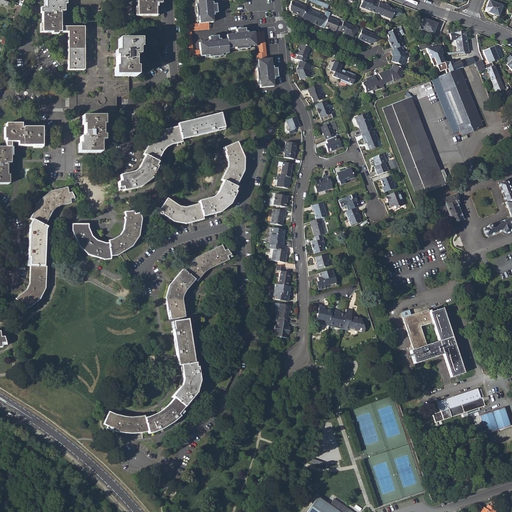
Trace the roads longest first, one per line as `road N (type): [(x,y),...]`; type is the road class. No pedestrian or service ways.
road 1 (residential): [(240,225),(240,336),(231,385),(172,466),(135,458)]
road 2 (residential): [(177,100),(258,116),(262,133),(240,225)]
road 3 (tertiary): [(0,398),(68,445),(137,511)]
road 4 (residential): [(308,161),(308,128),(286,85),(280,26)]
road 5 (residential): [(304,300),(297,211),(308,161)]
